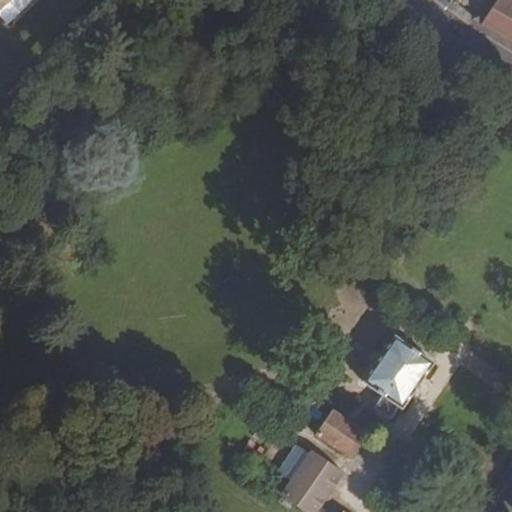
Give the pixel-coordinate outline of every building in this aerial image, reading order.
[(0,0),(0,10),(10,0),(0,0)] [(511,0),(500,0),(486,25),(511,40),(511,0)] [(396,340),(366,381),(383,394),(375,404),(375,411),(387,419),(391,417),(399,405),(402,407),(432,365),(396,340)] [(368,433),(333,409),(317,433),(352,457),(368,433)] [(310,511),(313,511),(340,474),(313,454),(310,457),(279,435),(262,458),(294,481),(285,494),(310,511)] [(479,511),(481,511),(461,497),(450,511),(479,511)]
